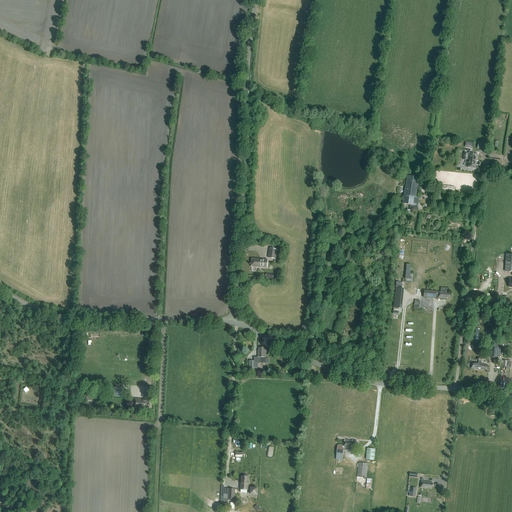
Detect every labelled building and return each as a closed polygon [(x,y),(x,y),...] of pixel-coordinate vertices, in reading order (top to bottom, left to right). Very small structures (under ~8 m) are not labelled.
[(477,161),(478,154),(468,153),(467,160),(468,160),(468,163),(468,168),(476,168),(476,161),(477,161)] [(404,195),(403,204),(410,205),(409,209),(417,210),(419,198),(415,197),(419,178),(407,176),(404,195)] [(277,249),(269,248),(268,258),(275,259),(277,249)] [(267,268),(268,260),(252,259),(251,267),(267,268)] [(424,297),(425,297),(436,298),(446,299),(446,298),(451,298),(451,294),(449,294),(449,289),(441,288),(441,292),(425,291),(420,290),(420,296),(424,296),(424,297)] [(503,347),(503,344),(494,343),(493,348),(491,348),(490,357),(496,358),(496,357),(500,357),(500,349),(503,347)] [(266,363),(266,354),(266,350),(264,350),(264,348),(259,348),(259,350),(258,350),(258,357),(254,357),(254,361),(249,361),(249,371),(254,371),(254,363),(266,363)] [(487,369),(488,366),(483,365),(483,364),(480,364),(481,361),(481,358),(479,358),(478,361),(479,361),(478,363),(472,363),(471,369),(485,370),(486,369),(487,369)] [(149,408),(149,404),(147,403),(147,400),(135,399),(134,407),(145,408),(145,407),(149,408)] [(351,448),(351,449),(351,451),(356,451),(356,447),(358,447),(358,443),(357,443),(357,441),(352,440),(352,441),(344,440),(343,448),(351,448)] [(375,449),(367,448),(366,459),(374,460),(375,449)] [(367,474),(367,466),(368,464),(358,463),(357,477),(366,478),(367,474)] [(247,490),(248,490),(250,490),(249,495),(257,495),(258,488),(250,487),(250,488),(249,488),(249,481),(248,481),(248,478),(242,477),(242,482),(240,482),(240,490),(241,490),(240,493),(247,493),(247,490)] [(415,497),(417,488),(410,487),(410,486),(408,485),(407,492),(409,493),(409,496),(415,497)] [(228,500),(234,500),(235,489),(224,489),(223,503),(228,503),(228,500)]
